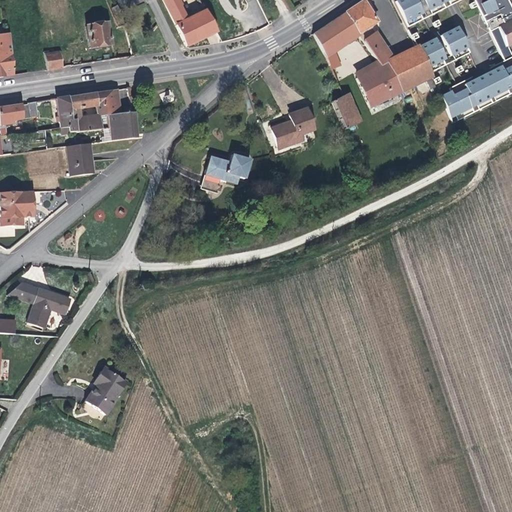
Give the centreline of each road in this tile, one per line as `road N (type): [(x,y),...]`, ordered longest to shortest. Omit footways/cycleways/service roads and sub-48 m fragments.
road 1 (unclassified): [(511,130),(324,228),(229,257)]
road 2 (residential): [(0,450),(119,267)]
road 3 (residential): [(16,258),(166,132)]
road 4 (primary): [(0,92),(178,62)]
road 5 (residential): [(119,267),(153,191),(166,132)]
road 6 (residential): [(166,132),(261,49)]
